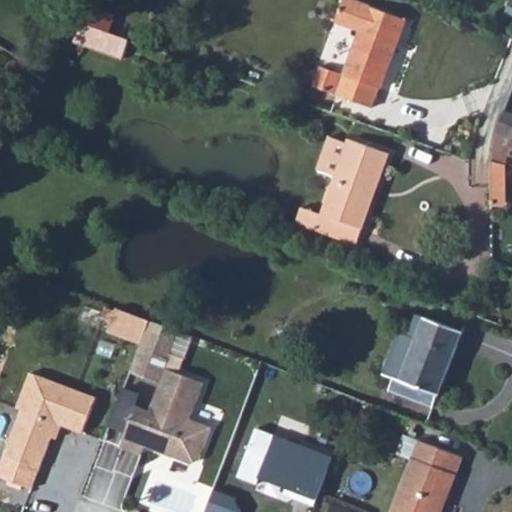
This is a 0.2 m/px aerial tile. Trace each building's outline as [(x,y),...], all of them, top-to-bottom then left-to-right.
[(361,0),(342,0),(340,7),(335,20),(359,29),(336,88),(334,94),(370,108),(373,102),(378,88),(381,89),(404,31),(409,18),(361,0)] [(92,48),(102,26),(71,13),(58,35),(92,48)] [(505,205),(506,157),(511,156),(511,114),(494,114),(491,205),(505,205)] [(327,210),(319,231),(360,247),(394,158),(354,142),(353,145),(330,136),(317,169),(340,178),(327,210)] [(294,221),(319,231),(327,210),(302,200),(294,221)] [(120,310),(113,331),(142,343),(150,321),(120,310)] [(396,381),(441,398),(465,333),(420,316),(396,381)] [(142,343),(140,349),(168,358),(170,354),(178,331),(150,321),(142,343)] [(130,372),(162,384),(168,367),(179,371),(184,359),(170,354),(168,358),(140,349),(130,372)] [(205,457),(215,424),(193,418),(204,380),(179,371),(168,367),(162,384),(152,412),(138,406),(124,448),(145,455),(148,446),(195,462),(205,457)] [(97,394),(33,371),(20,405),(24,407),(0,471),(0,477),(32,490),(52,437),(59,439),(65,422),(84,429),(97,394)] [(436,411),(441,398),(396,381),(391,395),(436,411)] [(258,430),(241,476),(258,482),(261,474),(288,483),(287,487),(296,490),(293,498),(315,506),(333,458),(258,430)] [(442,511),(467,454),(422,436),(390,511),(442,511)]
